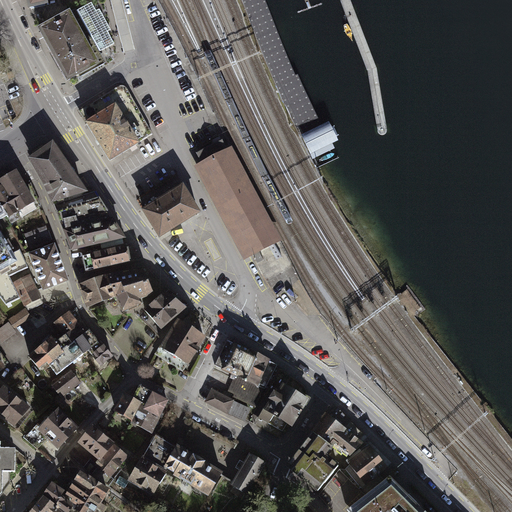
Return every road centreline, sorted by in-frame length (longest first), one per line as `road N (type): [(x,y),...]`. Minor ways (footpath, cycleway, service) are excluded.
road 1 (residential): [(233,320),(246,285),(178,151),(150,61)]
road 2 (primary): [(56,110),(160,255),(233,320)]
road 3 (residential): [(12,142),(44,202),(83,312),(134,373)]
road 4 (primary): [(334,385),(465,511)]
road 5 (residential): [(48,471),(134,373)]
road 6 (primary): [(1,0),(56,110)]
road 7 (primary): [(233,320),(334,385)]
